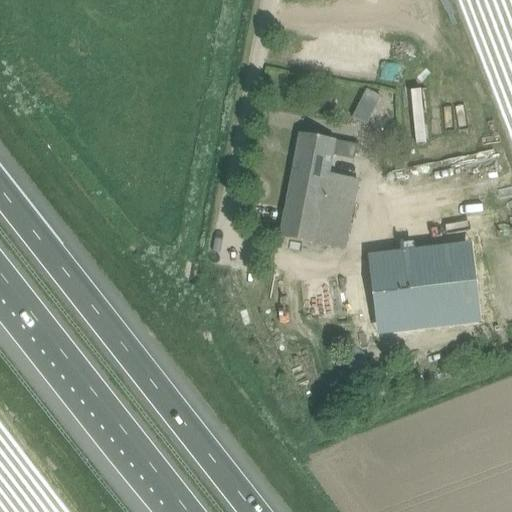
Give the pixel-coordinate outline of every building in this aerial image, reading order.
[(362,83),(365,65),(301,53),(297,71),(362,83)] [(432,110),(433,94),(441,95),(441,75),(429,75),(428,138),(445,138),(446,111),(432,110)] [(357,118),(372,122),(381,93),(366,88),(357,118)] [(412,88),(414,142),(428,141),(426,88),(412,88)] [(357,144),(333,140),(301,134),(281,238),(348,250),(360,181),(330,175),(333,155),(354,160),(357,144)] [(511,202),(424,237),(453,312),(511,288),(511,202)]
